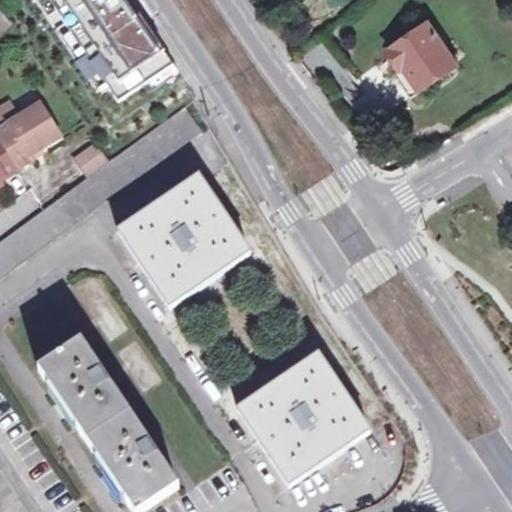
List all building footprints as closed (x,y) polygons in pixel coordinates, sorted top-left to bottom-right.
[(130,0),(50,0),(73,33),(66,38),(104,95),(111,90),(119,104),(150,84),(156,94),(182,75),(143,17),(137,20),(128,7),(133,4),(130,0)] [(0,33),(12,25),(0,8),(0,33)] [(411,90),(415,96),(456,68),(428,25),(386,52),(399,71),(403,69),(407,74),(397,81),(406,94),(411,90)] [(393,75),(397,81),(407,74),(403,69),(399,71),(393,75)] [(410,100),(415,96),(411,90),(406,94),(410,100)] [(23,117),(21,114),(14,102),(0,111),(0,130),(0,131),(23,117)] [(40,103),(21,114),(23,117),(0,131),(0,136),(1,138),(0,138),(0,182),(34,161),(31,157),(62,138),(40,103)] [(187,107),(55,202),(27,223),(0,241),(0,278),(68,230),(203,131),(187,107)] [(96,145),(91,149),(102,165),(108,161),(96,145)] [(102,165),(91,149),(76,160),(88,176),(102,165)] [(121,234),(171,308),(250,255),(200,181),(121,234)] [(41,373),(133,511),(143,511),(179,489),(84,345),(41,373)] [(240,412),(291,486),(370,432),(319,358),(240,412)]
